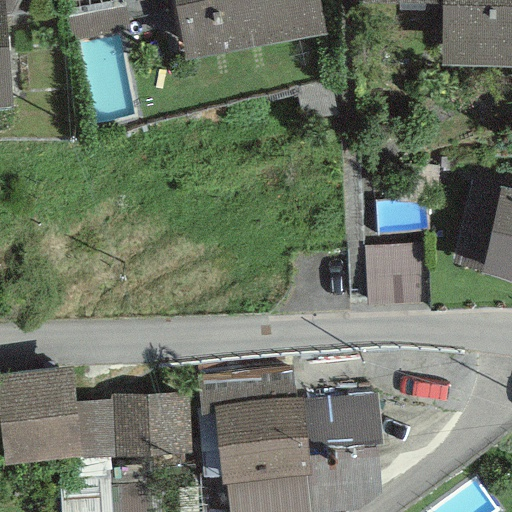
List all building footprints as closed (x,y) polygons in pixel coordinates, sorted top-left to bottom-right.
[(0,0),(0,94),(9,93),(0,0)] [(304,0),(161,0),(174,58),(311,30),(304,0)] [(511,0),(432,0),(431,53),(511,54),(511,0)] [(511,181),(473,174),(456,261),(511,272),(511,181)] [(377,290),(426,288),(424,240),(374,243),(377,290)] [(71,359),(0,366),(0,422),(3,454),(80,445),(71,359)] [(194,389),(95,397),(100,456),(198,449),(194,389)] [(324,393),(327,433),(384,430),(382,390),(324,393)] [(301,393),(213,402),(220,474),(308,466),(301,393)]
